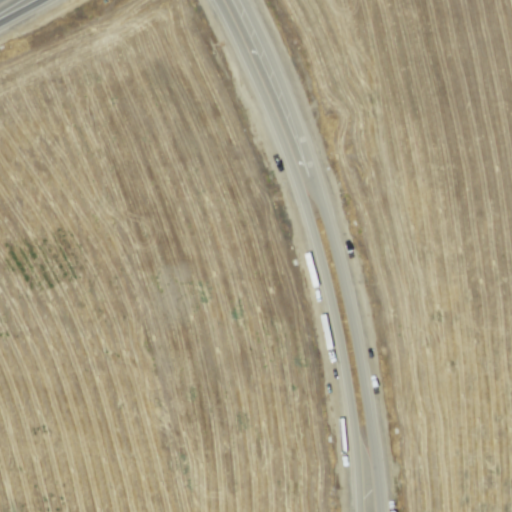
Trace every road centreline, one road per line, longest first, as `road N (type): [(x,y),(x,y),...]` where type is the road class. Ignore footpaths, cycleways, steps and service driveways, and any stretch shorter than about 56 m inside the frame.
road 1 (tertiary): [(220,0),(306,199),(342,355),(360,511)]
road 2 (tertiary): [(383,511),(340,239),(252,0)]
